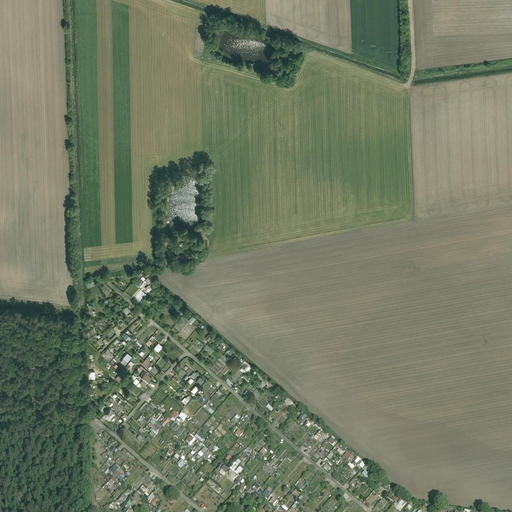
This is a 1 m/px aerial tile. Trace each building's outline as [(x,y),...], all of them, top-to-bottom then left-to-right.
[(138,282),(145,289),(149,285),(144,281),(143,282),(141,279),(138,282)] [(123,311),(127,315),(131,311),(127,307),(123,311)] [(127,341),(131,338),(126,332),(122,335),(127,341)] [(209,342),(213,337),(210,334),(205,338),(209,342)] [(154,348),(158,351),(163,346),(159,342),(154,348)] [(107,361),(113,355),(108,349),(102,355),(107,361)] [(123,358),(127,362),(132,357),(128,353),(123,358)] [(117,364),(122,358),(118,355),(114,360),(117,364)] [(238,366),(242,361),(236,356),(232,360),(238,366)] [(126,373),(135,364),(131,361),(123,370),(126,373)] [(145,379),(148,372),(143,369),(140,376),(145,379)] [(124,385),(128,380),(120,374),(116,379),(124,385)] [(200,386),(205,381),(200,377),(196,382),(200,386)] [(261,379),(263,381),(259,384),(263,387),(268,382),(263,377),(261,379)] [(279,402),(284,396),(280,392),(275,398),(279,402)] [(185,404),(192,398),(189,395),(186,398),(185,397),(182,401),(185,404)] [(291,407),(294,403),(288,398),(284,402),(291,407)] [(98,408),(102,412),(107,407),(103,403),(98,408)] [(212,414),(215,411),(206,404),(203,407),(212,414)] [(109,420),(114,413),(109,409),(103,416),(109,420)] [(174,410),(170,415),(175,419),(179,414),(174,410)] [(234,425),(241,417),(237,414),(230,421),(234,425)] [(169,421),(166,418),(161,424),(154,418),(150,422),(161,431),(169,421)] [(175,420),(170,427),(176,431),(181,423),(175,420)] [(149,434),(153,438),(159,430),(150,422),(148,425),(151,428),(150,430),(152,431),(149,434)] [(180,436),(186,429),(182,426),(176,433),(180,436)] [(235,433),(239,438),(243,433),(239,429),(235,433)] [(319,441),(323,437),(318,432),(314,437),(319,441)] [(190,446),(196,439),(192,434),(185,441),(190,446)] [(333,445),(337,440),(332,436),(328,441),(333,445)] [(343,444),(337,450),(342,455),(348,448),(343,444)] [(206,461),(213,453),(205,446),(196,456),(199,459),(201,457),(206,461)] [(264,448),(259,453),(263,456),(267,451),(264,448)] [(344,456),(348,460),(352,455),(347,451),(344,456)] [(355,461),(363,468),(366,464),(358,457),(355,461)] [(271,466),(275,461),(271,458),(267,464),(271,466)] [(182,468),(186,462),(181,459),(177,464),(182,468)] [(234,462),(228,469),(230,471),(226,475),(230,478),(236,472),(234,470),(238,466),(234,462)] [(224,473),(228,467),(223,463),(218,469),(224,473)] [(116,464),(109,471),(114,475),(120,467),(116,464)] [(240,464),(235,473),(240,476),(245,466),(240,464)] [(365,470),(362,473),(368,478),(370,475),(365,470)] [(114,475),(121,482),(124,479),(120,475),(121,475),(118,471),(114,475)] [(234,482),(238,485),(243,479),(240,476),(234,482)] [(299,481),(295,485),(301,490),(304,486),(299,481)] [(262,486),(258,482),(252,488),(257,492),(262,486)] [(262,494),(266,498),(273,490),(270,487),(262,494)] [(152,493),(148,498),(151,500),(149,502),(154,506),(159,500),(152,493)] [(392,499),(396,502),(400,496),(396,493),(392,499)] [(124,494),(118,501),(121,505),(128,497),(124,494)]
